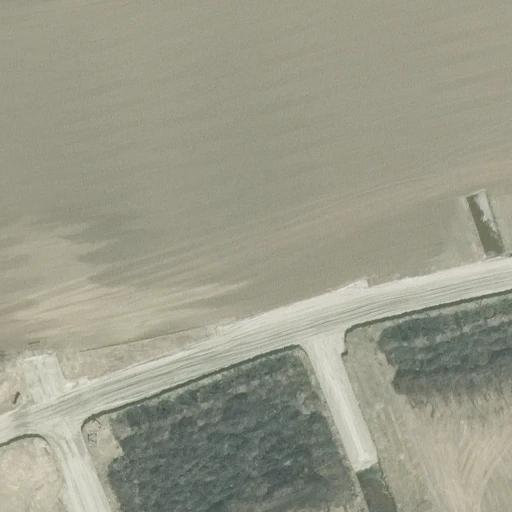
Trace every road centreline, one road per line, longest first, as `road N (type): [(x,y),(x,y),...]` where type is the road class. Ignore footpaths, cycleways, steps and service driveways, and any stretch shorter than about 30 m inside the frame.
road 1 (residential): [(53,414),(319,321)]
road 2 (residential): [(319,321),(388,511)]
road 3 (residential): [(319,321),(511,274)]
road 4 (residential): [(0,275),(53,414)]
